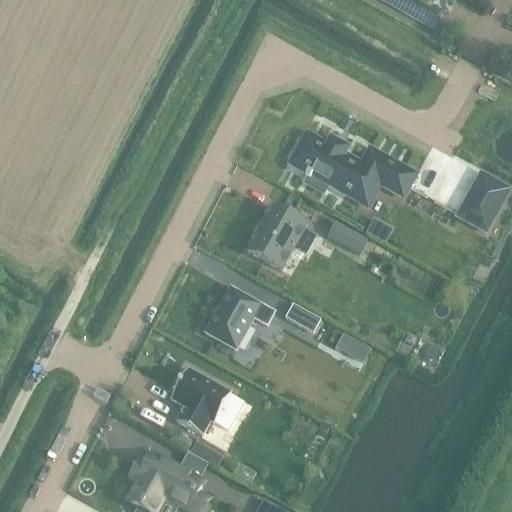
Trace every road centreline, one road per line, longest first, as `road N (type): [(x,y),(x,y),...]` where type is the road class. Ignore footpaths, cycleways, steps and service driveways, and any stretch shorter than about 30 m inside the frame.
road 1 (unclassified): [(101,365),(228,116),(268,74),(300,67),(416,123),(431,122),(449,103),(468,68)]
road 2 (unclassified): [(0,446),(55,340),(101,365)]
road 3 (unclassified): [(26,511),(101,365)]
